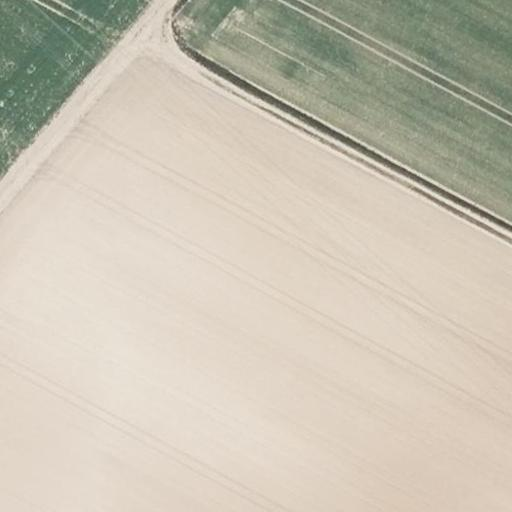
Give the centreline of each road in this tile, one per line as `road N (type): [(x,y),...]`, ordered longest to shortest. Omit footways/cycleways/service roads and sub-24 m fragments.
road 1 (track): [(511,240),(137,39),(169,0)]
road 2 (track): [(0,196),(137,39)]
